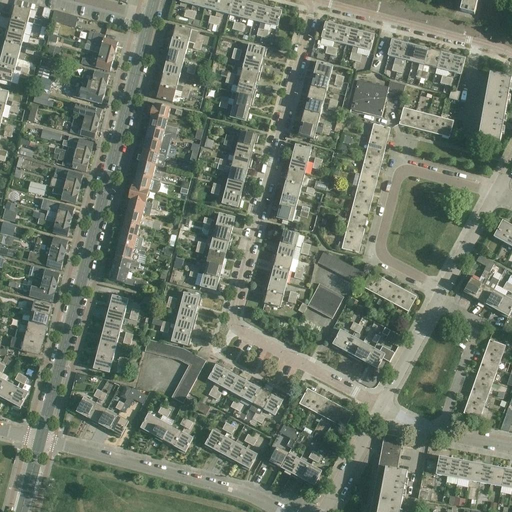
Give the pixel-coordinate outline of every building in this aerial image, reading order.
[(207,0),(194,0),(193,6),(205,9),(207,0)] [(207,0),(205,9),(217,12),(220,0),(207,0)] [(220,0),(217,12),(229,16),(233,0),(220,0)] [(241,2),(242,2),(242,0),(241,0),(233,0),(229,16),(241,19),(246,3),(241,2)] [(464,0),(461,13),(475,16),(479,0),(464,0)] [(14,15),(12,19),(28,23),(31,11),(34,11),(36,6),(21,2),(19,8),(13,6),(11,14),(14,15)] [(250,4),(246,3),(241,19),(254,22),(258,4),(251,2),(250,4)] [(270,10),(265,8),(266,6),(258,4),(254,22),(261,24),(257,37),(262,38),(270,10)] [(43,18),(49,19),(52,10),(46,8),(43,18)] [(274,11),(270,10),(262,38),(267,39),(271,27),(278,28),(283,11),(275,9),(274,11)] [(76,29),(78,19),(55,12),(52,22),(76,29)] [(193,27),(194,20),(196,13),(192,12),(190,19),(188,26),(193,27)] [(34,25),(28,23),(12,19),(11,23),(9,23),(7,31),(25,36),(31,37),(32,30),(34,25)] [(35,20),(34,25),(41,27),(46,28),(47,23),(35,20)] [(334,26),(335,24),(327,22),(321,42),(318,41),(317,45),(327,48),(326,54),(331,55),(333,48),(334,42),(339,27),(334,26)] [(57,36),(60,25),(54,23),(51,35),(57,36)] [(174,34),(173,39),(189,43),(192,31),(174,26),(172,34),(174,34)] [(339,27),(334,42),(346,46),(351,28),(344,26),(343,28),(339,27)] [(363,33),(359,32),(359,30),(351,28),(346,46),(359,49),(363,33)] [(22,48),(25,36),(7,31),(5,38),(7,39),(6,43),(22,48)] [(87,46),(115,54),(116,54),(119,44),(105,40),(106,37),(90,33),(87,46)] [(363,33),(359,49),(371,52),(375,35),(368,33),(367,34),(363,33)] [(186,55),(189,43),(173,39),(171,43),(170,43),(168,51),(186,55)] [(400,43),(401,41),(393,39),(388,56),(396,58),(392,71),(398,73),(400,65),(401,60),(405,44),(400,43)] [(3,47),(1,55),(19,60),(22,48),(6,43),(5,48),(3,47)] [(413,63),(417,46),(410,44),(410,45),(405,44),(401,60),(413,63)] [(48,54),(54,56),(54,54),(60,55),(61,49),(50,46),(48,54)] [(113,63),(115,54),(87,46),(85,51),(90,52),(99,55),(98,59),(113,63)] [(246,58),(262,62),(263,58),(265,58),(267,50),(250,46),(246,58)] [(429,51),(425,49),(425,48),(417,46),(413,63),(425,66),(429,51)] [(235,48),(233,54),(240,56),(242,50),(235,48)] [(433,52),(429,51),(425,66),(437,69),(442,52),(434,50),(433,52)] [(168,59),(166,63),(182,68),(186,55),(168,51),(166,59),(168,59)] [(437,69),(449,72),(454,57),(449,56),(449,54),(442,52),(437,69)] [(0,68),(15,72),(19,60),(1,55),(0,58),(0,62),(1,63),(0,64),(0,68)] [(458,58),(454,57),(449,72),(461,76),(462,76),(466,58),(458,56),(458,58)] [(85,67),(110,73),(113,63),(98,59),(93,58),(92,62),(83,60),(81,65),(85,67)] [(261,67),(262,62),(246,58),(243,70),(261,75),(263,67),(261,67)] [(179,80),(182,68),(166,63),(165,68),(164,67),(162,75),(179,80)] [(313,71),(315,71),(315,72),(314,76),(330,80),(333,68),(315,63),(313,71)] [(15,72),(0,68),(0,84),(11,87),(12,84),(15,72)] [(82,79),(107,86),(109,77),(84,70),(82,79)] [(256,87),(257,82),(259,83),(261,75),(243,70),(240,82),(256,87)] [(507,110),(510,92),(511,79),(511,77),(490,74),(484,106),(507,110)] [(179,80),(162,75),(160,83),(161,83),(160,88),(176,92),(179,80)] [(327,92),(330,80),(314,76),(313,80),(311,80),(309,87),(327,92)] [(50,91),(53,81),(42,78),(39,88),(50,91)] [(82,90),(90,92),(105,96),(107,86),(82,79),(81,84),(83,85),(82,90)] [(407,87),(391,83),(390,88),(359,80),(351,110),(382,119),(388,96),(404,101),(407,87)] [(254,91),(256,87),(240,82),(237,95),(254,99),(256,91),(254,91)] [(308,100),(324,104),(327,92),(309,87),(307,95),(309,96),(308,100)] [(183,93),(176,92),(160,88),(159,92),(157,92),(155,99),(173,104),(175,97),(188,100),(190,95),(183,93)] [(102,106),(105,96),(90,92),(82,90),(79,90),(78,94),(73,93),(71,98),(102,106)] [(0,104),(6,106),(9,94),(0,91),(0,104)] [(453,100),(458,101),(460,93),(457,92),(452,91),(450,96),(449,99),(453,100)] [(37,93),(34,103),(45,107),(48,96),(37,93)] [(249,111),(250,106),(252,107),(254,99),(237,95),(234,107),(249,111)] [(303,112),(320,116),(324,104),(308,100),(306,105),(305,104),(303,112)] [(400,126),(412,129),(417,112),(404,109),(406,104),(401,102),(400,109),(403,110),(400,126)] [(85,117),(100,121),(103,111),(88,108),(76,105),(74,114),(85,117)] [(168,121),(171,109),(155,105),(154,109),(152,108),(150,116),(168,121)] [(484,106),(478,138),(501,142),(507,110),(484,106)] [(248,115),(249,111),(234,107),(230,119),(248,124),(250,116),(248,115)] [(320,116),(303,112),(300,120),(302,120),(301,124),(317,128),(320,116)] [(425,132),(429,116),(417,112),(412,129),(425,132)] [(450,139),(454,122),(455,117),(443,114),(441,119),(437,136),(450,139)] [(152,117),(150,116),(149,123),(150,123),(149,128),(165,132),(177,135),(178,130),(166,127),(168,121),(152,117)] [(437,136),(441,119),(429,116),(425,132),(437,136)] [(98,130),(100,121),(85,117),(84,121),(74,119),(73,124),(98,130)] [(73,124),(70,134),(95,140),(98,130),(73,124)] [(317,128),(301,124),(300,128),(298,128),(296,136),(314,141),(316,134),(321,135),(323,130),(317,128)] [(362,136),(371,138),(387,142),(391,129),(369,124),(368,129),(364,128),(362,136)] [(165,132),(149,128),(146,140),(162,144),(170,146),(171,139),(175,140),(177,135),(165,132)] [(41,140),(50,142),(51,140),(60,143),(62,135),(43,131),(41,140)] [(238,145),(254,149),(255,144),(257,145),(259,137),(241,132),(238,145)] [(77,150),(92,154),(94,144),(80,140),(69,137),(68,142),(64,141),(63,147),(69,148),(77,150)] [(343,143),(351,146),(352,139),(345,137),(343,143)] [(32,141),(23,138),(21,145),(30,147),(32,141)] [(361,149),(368,150),(384,154),(387,142),(371,138),(370,142),(363,141),(361,149)] [(146,140),(143,152),(158,156),(164,157),(165,157),(167,157),(170,146),(162,144),(146,140)] [(253,153),(254,149),(238,145),(235,157),(253,161),(255,154),(253,153)] [(292,158),(309,162),(312,150),(294,146),(292,154),(293,154),(292,158)] [(54,154),(64,157),(89,163),(92,154),(77,150),(69,148),(68,152),(56,149),(54,154)] [(32,161),(33,159),(34,153),(22,150),(20,157),(32,161)] [(381,167),(384,154),(368,150),(368,151),(363,150),(360,161),(365,162),(365,163),(381,167)] [(155,167),(158,156),(143,152),(140,163),(155,167)] [(87,173),(89,163),(64,157),(54,154),(53,159),(63,162),(62,167),(72,169),(87,173)] [(233,163),(227,162),(220,160),(219,165),(226,167),(232,169),(248,173),(249,169),(251,169),(253,161),(235,157),(233,163)] [(305,175),(309,162),(292,158),(291,163),(289,163),(288,170),(305,175)] [(137,175),(136,177),(152,181),(152,179),(155,167),(140,163),(137,175)] [(378,179),(381,167),(365,163),(361,175),(378,179)] [(247,177),(248,173),(232,169),(229,181),(247,186),(249,178),(247,177)] [(17,170),(15,179),(21,180),(23,172),(17,170)] [(286,183),(302,187),(305,175),(288,170),(285,178),(287,179),(286,183)] [(81,186),(84,176),(64,171),(62,175),(54,173),(53,179),(56,180),(67,182),(81,186)] [(358,187),(375,191),(378,179),(361,175),(361,176),(354,175),(351,185),(358,187)] [(152,181),(136,177),(135,183),(134,182),(132,188),(133,188),(149,193),(158,195),(160,183),(158,183),(152,181)] [(54,189),(79,196),(81,186),(67,182),(56,180),(53,179),(50,189),(54,189)] [(241,197),(243,193),(245,193),(247,186),(229,181),(225,193),(241,197)] [(45,197),(48,186),(32,182),(29,192),(45,197)] [(299,199),(302,187),(286,183),(285,187),(283,187),(281,195),(299,199)] [(315,190),(325,192),(327,193),(328,186),(326,185),(317,183),(315,190)] [(372,204),(375,191),(358,187),(355,200),(372,204)] [(146,204),(149,193),(132,188),(129,200),(130,200),(146,204)] [(79,196),(54,189),(53,194),(63,197),(62,201),(77,205),(79,196)] [(240,201),(241,197),(225,193),(222,205),(240,210),(242,202),(240,201)] [(280,207),(296,211),(299,199),(281,195),(279,202),(281,203),(280,207)] [(143,216),(146,204),(130,200),(127,212),(143,216)] [(352,212),(368,216),(372,204),(355,200),(352,212)] [(14,210),(16,203),(7,201),(5,208),(14,210)] [(58,215),(73,219),(75,208),(61,205),(60,209),(49,207),(48,212),(58,215)] [(292,224),(296,211),(280,207),(279,211),(277,211),(275,219),(292,224)] [(2,219),(10,221),(12,213),(4,211),(2,219)] [(127,212),(124,224),(140,228),(146,229),(152,231),(159,232),(161,227),(142,222),(143,216),(127,212)] [(365,229),(368,216),(352,212),(348,224),(365,229)] [(70,228),(73,219),(58,215),(57,219),(47,216),(47,217),(41,215),(40,220),(45,222),(70,228)] [(217,227),(232,231),(233,227),(235,228),(238,220),(220,215),(217,227)] [(68,238),(70,228),(45,222),(44,227),(54,229),(53,234),(68,238)] [(495,238),(505,243),(511,230),(511,226),(503,222),(495,238)] [(0,231),(0,234),(14,237),(16,227),(2,223),(0,231)] [(140,228),(124,224),(121,235),(137,239),(140,228)] [(345,237),(362,241),(365,229),(348,224),(345,237)] [(231,236),(232,231),(217,227),(213,239),(231,244),(233,236),(231,236)] [(281,243),(297,248),(300,236),(282,231),(280,239),(282,240),(281,243)] [(121,235),(119,247),(134,251),(140,252),(141,248),(142,248),(144,241),(137,239),(121,235)] [(0,244),(6,246),(8,239),(0,237),(0,244)] [(359,254),(362,241),(345,237),(342,250),(359,254)] [(37,245),(66,252),(69,242),(54,238),(53,243),(39,239),(37,245)] [(226,255),(227,251),(229,252),(231,244),(213,239),(210,251),(226,255)] [(294,260),(297,248),(281,243),(280,248),(278,248),(276,255),(294,260)] [(304,244),(302,249),(310,251),(309,252),(317,254),(318,249),(311,247),(311,246),(304,244)] [(39,255),(64,261),(66,252),(37,245),(36,249),(29,247),(27,252),(30,253),(39,255)] [(119,247),(116,258),(131,262),(132,262),(138,264),(140,257),(139,257),(140,252),(134,251),(119,247)] [(165,256),(172,257),(173,250),(166,248),(165,256)] [(225,260),(226,255),(210,251),(207,263),(225,268),(227,260),(225,260)] [(318,264),(323,266),(329,255),(324,252),(318,264)] [(41,264),(40,265),(62,271),(64,261),(39,255),(30,253),(28,261),(36,264),(36,263),(41,264)] [(274,263),(275,264),(274,268),(290,272),(296,274),(297,268),(299,261),(294,260),(276,255),(274,263)] [(333,257),(329,255),(323,266),(327,269),(333,257)] [(337,259),(333,257),(327,269),(331,271),(337,259)] [(113,270),(129,274),(130,268),(139,270),(141,265),(132,262),(131,262),(116,258),(113,270)] [(182,270),(184,261),(176,259),(174,268),(182,270)] [(331,271),(336,273),(342,262),(337,259),(331,271)] [(470,299),(471,298),(475,300),(483,286),(490,274),(495,264),(490,261),(478,283),(472,279),(463,295),(470,299)] [(346,264),(342,262),(336,273),(340,276),(346,264)] [(220,280),(221,276),(223,276),(225,268),(207,263),(204,275),(220,280)] [(340,276),(344,278),(351,266),(346,264),(340,276)] [(355,269),(351,266),(344,278),(349,281),(355,269)] [(43,281),(58,285),(61,275),(35,268),(31,267),(29,277),(43,281)] [(287,284),(290,272),(274,268),(273,272),(271,272),(269,280),(287,284)] [(349,281),(353,283),(359,271),(355,269),(349,281)] [(127,280),(129,274),(113,270),(110,281),(146,291),(148,283),(136,280),(136,282),(127,280)] [(364,273),(359,271),(353,283),(357,285),(364,273)] [(363,288),(374,295),(383,279),(371,273),(363,288)] [(490,274),(483,286),(475,300),(479,302),(478,304),(485,308),(495,292),(498,286),(491,282),(494,276),(490,274)] [(219,284),(220,280),(204,275),(201,288),(219,293),(221,285),(219,284)] [(394,285),(383,279),(374,295),(386,301),(394,285)] [(287,284),(269,280),(267,287),(269,288),(268,292),(284,297),(287,284)] [(31,288),(56,294),(58,285),(43,281),(42,285),(32,282),(31,288)] [(23,286),(16,284),(13,283),(11,289),(31,294),(30,299),(53,304),(56,294),(26,287),(23,286)] [(492,312),(493,310),(497,312),(505,298),(508,292),(511,286),(507,283),(501,295),(495,292),(485,308),(492,312)] [(313,296),(318,298),(323,287),(319,285),(313,296)] [(397,307),(405,292),(394,285),(386,301),(397,307)] [(328,290),(323,287),(318,298),(323,301),(328,290)] [(323,301),(327,304),(333,293),(328,290),(323,301)] [(265,296),(263,304),(281,309),(284,297),(268,292),(267,297),(265,296)] [(417,298),(405,292),(397,307),(409,313),(417,298)] [(338,296),(333,293),(327,304),(332,307),(338,296)] [(182,306),(198,310),(199,306),(201,307),(203,298),(185,294),(182,306)] [(110,309),(126,314),(129,301),(111,296),(109,304),(111,305),(110,309)] [(312,309),(318,298),(313,296),(307,307),(312,309)] [(332,307),(338,309),(344,299),(338,296),(332,307)] [(323,301),(318,298),(312,309),(317,312),(323,301)] [(511,312),(511,301),(505,298),(497,312),(501,314),(500,316),(508,320),(511,312)] [(322,315),(327,304),(323,301),(317,312),(322,315)] [(28,302),(25,311),(49,318),(52,308),(28,302)] [(332,307),(327,304),(322,315),(327,318),(332,307)] [(197,315),(198,310),(182,306),(179,318),(196,323),(198,315),(197,315)] [(331,320),(338,309),(332,307),(327,318),(331,320)] [(123,326),(126,314),(110,309),(109,314),(107,313),(105,321),(123,326)] [(47,327),(49,318),(25,311),(21,310),(20,314),(23,315),(22,320),(31,323),(47,327)] [(170,329),(175,331),(191,335),(192,330),(194,331),(196,323),(179,318),(177,325),(153,319),(151,325),(162,327),(161,332),(168,334),(170,329)] [(104,329),(103,334),(120,338),(123,326),(105,321),(103,329),(104,329)] [(45,337),(47,327),(31,323),(30,328),(20,325),(20,327),(18,326),(17,329),(20,330),(45,337)] [(350,330),(355,333),(359,326),(354,324),(350,330)] [(355,333),(360,335),(363,329),(359,326),(355,333)] [(15,339),(26,342),(42,346),(45,337),(20,330),(17,329),(15,339)] [(382,335),(388,338),(391,332),(386,329),(385,329),(382,335)] [(190,339),(191,335),(175,331),(172,343),(190,348),(192,339),(190,339)] [(344,352),(352,338),(341,331),(332,347),(340,352),(340,350),(344,352)] [(116,350),(120,338),(103,334),(102,338),(100,337),(98,346),(116,350)] [(377,344),(381,338),(376,335),(373,342),(377,344)] [(363,344),(352,338),(344,352),(348,354),(347,356),(355,360),(363,344)] [(40,356),(42,346),(26,342),(15,339),(13,339),(10,348),(23,352),(40,356)] [(240,340),(233,351),(246,358),(252,348),(240,340)] [(151,354),(154,342),(149,341),(146,353),(151,354)] [(490,341),(486,354),(502,360),(506,347),(490,341)] [(157,356),(160,344),(154,342),(151,354),(157,356)] [(163,356),(166,345),(160,344),(157,356),(163,357),(163,356)] [(374,350),(363,344),(355,360),(362,364),(362,362),(366,364),(374,350)] [(172,347),(166,345),(163,356),(163,357),(169,358),(169,356),(172,347)] [(116,350),(98,346),(96,353),(98,353),(97,358),(113,362),(116,350)] [(175,356),(177,348),(172,347),(169,356),(169,358),(174,360),(175,356)] [(374,350),(366,364),(370,366),(369,368),(377,372),(383,360),(390,364),(395,354),(383,347),(380,353),(374,350)] [(184,350),(177,348),(175,356),(174,360),(180,361),(184,350)] [(8,357),(8,350),(0,349),(0,356),(6,357),(8,357)] [(180,361),(184,364),(188,356),(190,353),(184,350),(180,361)] [(184,364),(190,367),(195,356),(196,356),(190,353),(188,356),(184,364)] [(498,372),(502,360),(486,354),(481,366),(498,372)] [(195,370),(201,359),(196,356),(195,356),(190,367),(195,370)] [(94,361),(92,370),(110,375),(113,362),(97,358),(96,362),(94,361)] [(195,370),(201,373),(207,362),(201,359),(195,370)] [(220,387),(228,372),(224,370),(225,368),(218,364),(209,380),(220,387)] [(493,384),(498,372),(481,366),(477,378),(493,384)] [(187,371),(199,377),(201,373),(195,370),(190,367),(187,371)] [(196,382),(199,377),(187,371),(185,376),(196,382)] [(240,377),(233,373),(232,374),(228,372),(220,387),(231,393),(240,377)] [(21,383),(24,377),(19,374),(15,381),(21,383)] [(80,380),(84,381),(85,377),(77,375),(75,383),(79,384),(80,380)] [(194,386),(196,382),(185,376),(182,380),(194,386)] [(247,380),(240,377),(231,393),(242,399),(250,384),(246,382),(247,380)] [(477,378),(473,390),(489,396),(493,384),(477,378)] [(191,391),(194,386),(182,380),(180,385),(191,391)] [(0,399),(5,402),(6,401),(10,403),(18,389),(7,383),(0,394),(0,399)] [(254,386),(250,384),(242,399),(253,405),(262,389),(255,385),(254,386)] [(189,396),(191,391),(180,385),(177,389),(189,396)] [(29,395),(18,389),(10,403),(14,405),(13,407),(20,411),(29,395)] [(186,400),(189,396),(177,389),(175,394),(186,400)] [(253,405),(264,411),(272,397),(268,394),(269,393),(262,389),(253,405)] [(213,399),(217,392),(212,390),(209,397),(213,399)] [(311,412),(319,396),(308,390),(300,406),(311,412)] [(485,408),(489,396),(473,390),(468,402),(485,408)] [(217,392),(213,399),(218,402),(222,395),(217,392)] [(102,393),(98,400),(103,402),(107,396),(102,393)] [(175,394),(172,399),(184,405),(186,400),(175,394)] [(84,417),(88,419),(96,405),(85,399),(85,398),(79,395),(76,401),(82,404),(76,415),(83,419),(84,417)] [(323,418),(331,403),(319,396),(311,412),(323,418)] [(124,405),(121,412),(125,414),(129,408),(130,408),(134,400),(129,397),(124,405)] [(276,399),(272,397),(264,411),(275,417),(284,401),(277,397),(276,399)] [(235,411),(239,404),(234,402),(231,408),(235,411)] [(468,402),(464,415),(485,422),(490,410),(485,408),(468,402)] [(121,412),(124,405),(120,403),(116,409),(121,412)] [(199,403),(195,411),(206,416),(210,409),(199,403)] [(342,409),(331,403),(323,418),(334,424),(342,409)] [(239,404),(235,411),(240,413),(244,407),(239,404)] [(107,411),(96,405),(88,419),(92,421),(91,423),(98,427),(107,411)] [(342,409),(334,424),(346,430),(354,415),(342,409)] [(166,410),(163,417),(168,419),(171,412),(166,410)] [(105,431),(106,429),(110,431),(118,417),(107,411),(98,427),(105,431)] [(258,423),(261,416),(257,414),(253,420),(258,423)] [(152,436),(160,422),(149,416),(140,432),(148,436),(149,434),(152,436)] [(130,423),(118,417),(110,431),(114,433),(113,435),(121,439),(130,423)] [(185,429),(189,422),(184,419),(181,426),(185,429)] [(171,428),(160,422),(152,436),(157,438),(156,440),(162,444),(171,428)] [(189,422),(185,429),(190,431),(193,424),(189,422)] [(228,433),(231,426),(226,424),(223,430),(228,433)] [(231,426),(228,433),(232,435),(236,429),(231,426)] [(171,428),(162,444),(170,448),(171,446),(174,448),(182,434),(171,428)] [(214,432),(205,448),(212,452),(214,451),(217,453),(225,438),(214,432)] [(300,434),(296,432),(287,447),(292,450),(295,443),(300,434)] [(177,452),(185,456),(194,440),(182,434),(174,448),(178,450),(177,452)] [(295,443),(292,450),(296,452),(305,437),(304,437),(300,434),(295,443)] [(248,436),(245,442),(250,445),(254,438),(248,436)] [(398,471),(402,447),(404,439),(385,436),(370,511),(399,511),(405,486),(407,473),(398,471)] [(217,453),(221,455),(220,457),(227,460),(236,444),(225,438),(217,453)] [(247,450),(236,444),(227,460),(234,464),(235,463),(239,465),(247,450)] [(281,469),(289,454),(278,448),(269,465),(277,469),(278,467),(281,469)] [(258,456),(247,450),(239,465),(243,467),(242,468),(249,473),(258,456)] [(314,462),(318,455),(313,452),(309,459),(314,462)] [(300,461),(289,454),(281,469),(285,471),(284,473),(291,477),(300,461)] [(318,455),(314,462),(318,464),(322,457),(318,455)] [(436,476),(447,478),(451,460),(440,458),(436,476)] [(462,462),(451,460),(447,478),(458,480),(462,462)] [(298,481),(299,479),(303,481),(311,467),(300,461),(291,477),(298,481)] [(462,462),(458,480),(469,482),(473,464),(462,462)] [(483,466),(473,464),(469,482),(480,484),(483,466)] [(483,466),(480,484),(491,486),(495,468),(483,466)] [(323,473),(311,467),(303,481),(307,483),(306,485),(314,489),(323,473)] [(505,470),(495,468),(491,486),(502,488),(505,470)] [(511,490),(511,471),(505,470),(502,488),(511,490)] [(429,493),(420,492),(419,500),(427,502),(429,493)] [(444,495),(432,493),(430,499),(443,501),(444,495)]
